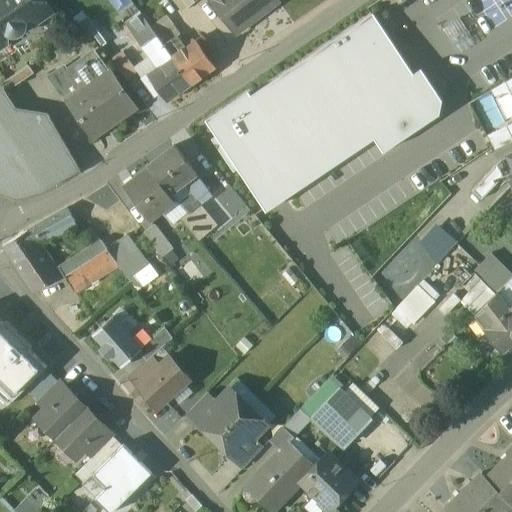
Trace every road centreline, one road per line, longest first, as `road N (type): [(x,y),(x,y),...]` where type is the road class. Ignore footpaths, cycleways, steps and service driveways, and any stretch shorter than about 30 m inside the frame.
road 1 (residential): [(357,0),(111,169),(55,201),(0,219)]
road 2 (residential): [(0,262),(218,511)]
road 3 (residential): [(384,511),(511,384)]
